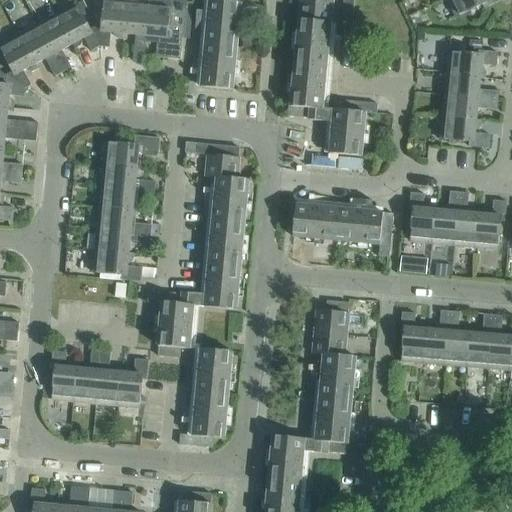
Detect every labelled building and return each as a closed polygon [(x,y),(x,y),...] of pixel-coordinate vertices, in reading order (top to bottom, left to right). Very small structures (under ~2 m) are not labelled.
[(124,34),(127,1),(119,0),(104,0),(102,28),(95,27),(100,47),(109,48),(110,33),(114,33),(114,35),(117,39),(123,40),(124,34)] [(184,35),(187,0),(148,0),(149,3),(148,3),(145,36),(146,36),(145,42),(151,42),(154,39),(155,37),(158,38),(156,57),(180,60),(182,35),(184,35)] [(331,23),(333,2),(308,0),(300,0),(299,20),(331,23)] [(447,0),(456,18),(482,5),(484,9),(501,0),(447,0)] [(90,30),(83,17),(90,13),(83,1),(76,4),(57,15),(73,45),(72,45),(75,50),(81,46),(82,42),(81,40),(84,39),(91,52),(100,47),(95,27),(90,30)] [(145,36),(148,3),(127,1),(124,34),(136,36),(134,55),(144,56),(145,42),(146,36),(145,36)] [(233,91),(241,4),(209,1),(201,88),(233,91)] [(353,15),(354,4),(343,3),(342,14),(353,15)] [(416,13),(412,5),(405,8),(409,16),(416,13)] [(73,45),(57,15),(38,25),(63,73),(71,68),(62,51),(72,45),(73,45)] [(376,115),(377,104),(334,100),(333,110),(323,109),(331,23),(299,20),(291,107),(289,107),(288,117),(309,119),(309,121),(332,123),(329,154),(361,157),(366,114),(376,115)] [(63,73),(38,25),(19,35),(35,65),(45,60),(55,77),(63,73)] [(35,65),(19,35),(0,45),(0,47),(13,72),(6,75),(25,89),(31,86),(23,72),(26,70),(27,72),(32,73),(38,70),(35,65)] [(471,41),(470,50),(478,51),(482,51),(483,42),(471,41)] [(449,53),(447,75),(481,78),(481,79),(486,79),(486,72),(483,69),(482,68),(482,65),(496,67),(497,53),(482,51),(478,51),(478,56),(449,53)] [(25,89),(6,75),(0,71),(0,107),(8,108),(8,109),(13,109),(14,102),(11,99),(9,99),(9,95),(24,97),(25,89)] [(479,90),(481,79),(481,78),(447,75),(445,96),(498,102),(499,92),(479,90)] [(497,111),(498,102),(445,96),(442,118),(476,121),(477,109),(497,111)] [(7,120),(8,109),(8,108),(0,107),(0,129),(26,132),(27,122),(7,120)] [(481,121),(476,121),(442,118),(440,140),(469,143),(469,147),(488,149),(490,135),(475,134),(475,131),(477,131),(481,128),(481,121)] [(27,122),(26,132),(37,133),(38,123),(27,122)] [(25,141),(26,132),(0,129),(0,150),(4,151),(5,139),(25,141)] [(26,132),(25,141),(37,142),(38,132),(37,133),(26,132)] [(158,158),(160,139),(135,137),(134,146),(105,143),(103,165),(137,168),(137,169),(142,170),(143,163),(140,159),(138,159),(138,156),(158,158)] [(228,157),(229,147),(186,143),(185,153),(207,155),(228,157)] [(376,157),(385,157),(386,146),(377,145),(376,157)] [(238,180),(238,179),(240,158),(239,158),(240,148),(229,147),(228,157),(207,155),(205,178),(216,179),(216,178),(238,180)] [(3,163),(4,151),(0,150),(0,172),(22,175),(23,165),(3,163)] [(136,180),(137,169),(137,168),(103,165),(101,187),(155,192),(156,182),(136,180)] [(21,184),(22,175),(0,172),(0,194),(2,182),(21,184)] [(249,180),(238,179),(238,180),(216,178),(216,179),(206,295),(182,293),(182,295),(150,292),(149,302),(162,303),(158,347),(159,347),(158,357),(180,359),(180,349),(190,350),(194,307),(237,311),(249,180)] [(154,201),(155,192),(101,187),(99,208),(133,211),(134,199),(154,201)] [(454,246),(459,193),(450,192),(448,212),(436,210),(433,244),(454,246)] [(436,210),(437,205),(430,205),(426,208),(426,210),(423,209),(424,195),(411,193),(409,213),(413,213),(411,242),(433,244),(436,210)] [(479,215),(478,215),(467,213),(469,194),(459,193),(454,246),(476,248),(479,215)] [(6,194),(0,194),(0,220),(12,222),(13,208),(0,207),(0,203),(1,204),(5,201),(6,194)] [(479,209),(478,215),(479,215),(476,248),(498,250),(500,221),(505,222),(507,202),(493,201),(492,216),(489,216),(489,214),(486,210),(479,209)] [(389,257),(393,214),(296,205),(293,238),(380,246),(379,256),(389,257)] [(132,224),(133,211),(99,208),(97,230),(151,235),(152,225),(132,224)] [(150,244),(151,235),(97,230),(95,251),(129,254),(130,242),(150,244)] [(134,254),(129,254),(95,251),(93,273),(122,276),(121,280),(141,282),(142,269),(128,267),(128,264),(130,264),(134,261),(134,254)] [(401,259),(399,274),(413,275),(415,260),(401,259)] [(448,277),(449,265),(439,265),(438,276),(448,277)] [(125,299),(126,285),(116,284),(115,298),(125,299)] [(317,311),(314,333),(347,336),(349,314),(348,314),(349,304),(327,302),(326,312),(317,311)] [(446,366),(450,312),(441,311),(439,331),(427,330),(424,364),(446,366)] [(467,368),(470,334),(458,333),(459,313),(450,312),(446,366),(467,368)] [(427,330),(428,325),(421,324),(418,327),(417,329),(414,329),(415,314),(402,313),(400,332),(404,333),(402,362),(424,364),(427,330)] [(489,370),(493,316),(484,315),(482,335),(470,334),(467,368),(489,370)] [(511,348),(511,337),(501,336),(502,317),(493,316),(489,370),(510,371),(511,348)] [(345,357),(347,336),(314,333),(312,355),(324,356),(324,355),(345,357)] [(225,440),(233,353),(201,349),(192,436),(181,435),(180,446),(212,448),(213,439),(225,440)] [(96,405),(101,351),(92,350),(90,370),(79,369),(78,369),(75,403),(96,405)] [(117,407),(121,373),(109,372),(111,352),(101,351),(96,405),(117,407)] [(78,369),(79,369),(79,364),(72,363),(69,366),(68,368),(65,368),(67,353),(53,352),(51,372),(55,372),(54,388),(53,401),(75,403),(78,369)] [(356,358),(345,357),(324,355),(324,356),(316,440),(273,437),(265,511),(298,511),(304,452),(327,455),(327,453),(370,457),(371,446),(348,444),(356,358)] [(147,381),(149,361),(135,360),(134,374),(131,374),(131,372),(128,369),(121,368),(121,373),(117,407),(140,409),(142,380),(147,381)] [(44,387),(43,400),(53,401),(54,388),(44,387)] [(78,511),(81,488),(71,487),(69,507),(58,506),(57,506),(56,511),(78,511)] [(100,511),(100,510),(88,509),(90,489),(81,488),(78,511),(100,511)] [(56,511),(57,506),(58,506),(58,501),(51,500),(48,503),(47,505),(44,505),(46,490),(32,490),(30,509),(35,509),(34,511),(56,511)] [(121,511),(123,492),(114,492),(112,511),(100,510),(100,511),(121,511)] [(131,511),(133,493),(123,492),(121,511),(131,511)] [(211,511),(212,505),(211,505),(212,495),(190,493),(189,503),(180,502),(178,511),(211,511)]
